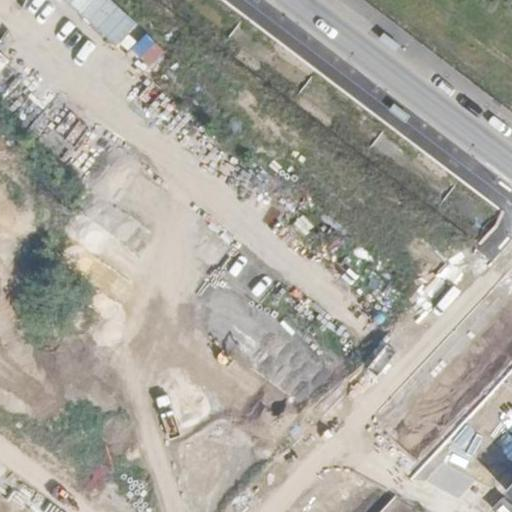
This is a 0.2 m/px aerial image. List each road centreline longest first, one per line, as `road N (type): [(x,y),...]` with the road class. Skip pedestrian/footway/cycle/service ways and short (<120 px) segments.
road 1 (residential): [(511,246),(268,511)]
road 2 (residential): [(291,0),(511,163)]
